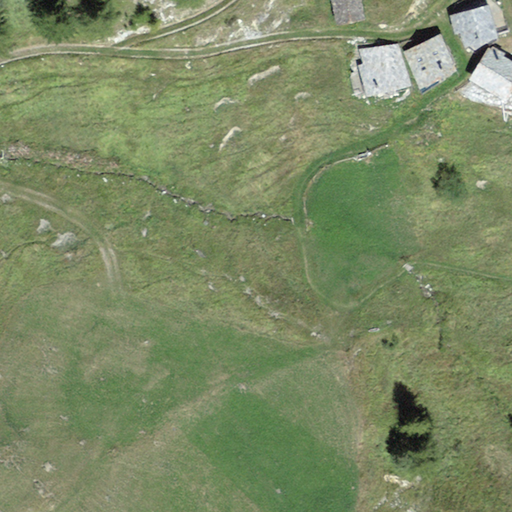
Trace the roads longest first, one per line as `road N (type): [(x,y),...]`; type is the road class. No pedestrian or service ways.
road 1 (track): [(0,59),(32,50),(194,52),(293,35),(395,35),(435,13)]
road 2 (track): [(226,0),(115,51)]
